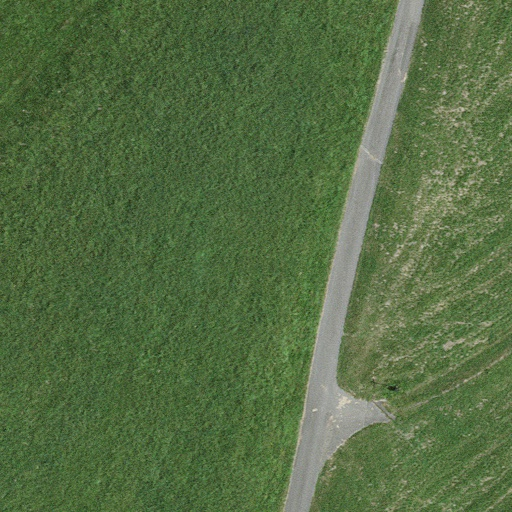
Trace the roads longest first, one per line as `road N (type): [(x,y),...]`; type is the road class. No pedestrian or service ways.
road 1 (track): [(313,427),(420,0)]
road 2 (track): [(313,427),(426,397),(511,346)]
